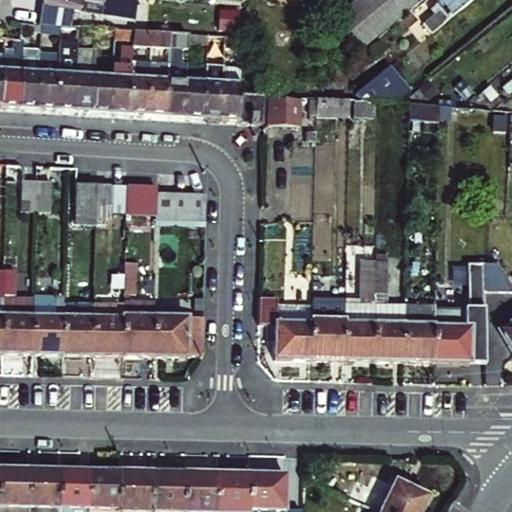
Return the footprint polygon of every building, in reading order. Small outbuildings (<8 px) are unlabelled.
[(115,5),(84,0),(54,0),(46,42),(51,42),(69,43),(87,44),(90,25),(111,28),(139,32),(143,8),(126,7),(115,5)] [(84,0),(115,5),(126,7),(143,8),(144,0),(84,0)] [(392,52),(448,6),(443,0),(393,0),(368,20),(392,52)] [(466,0),(456,0),(448,6),(452,11),(466,0)] [(463,34),(504,0),(473,0),(478,5),(455,24),(463,34)] [(251,3),(221,2),(221,12),(250,13),(251,3)] [(242,28),(230,27),(229,42),(241,43),(242,28)] [(142,46),(124,45),(123,57),(141,58),(142,46)] [(161,47),(142,46),(141,58),(141,62),(160,63),(161,47)] [(178,48),(161,47),(160,63),(177,64),(178,62),(178,48)] [(197,48),(178,48),(178,62),(196,62),(196,59),(197,48)] [(216,50),(197,48),(196,59),(215,60),(215,57),(216,50)] [(254,51),(234,51),(234,57),(233,61),(253,62),(254,51)] [(81,129),(86,63),(87,54),(68,52),(67,68),(65,90),(63,128),(81,129)] [(104,64),(86,63),(81,129),(99,130),(102,93),(103,80),(104,64)] [(31,66),(12,65),(12,70),(7,124),(27,125),(31,66)] [(49,67),(49,65),(31,65),(27,125),(30,125),(44,127),(49,67)] [(49,67),(44,127),(63,128),(65,90),(67,68),(49,67)] [(12,70),(0,69),(0,123),(7,124),(12,70)] [(139,79),(121,78),(120,94),(117,132),(135,133),(139,79)] [(227,139),(232,79),(214,78),(213,85),(209,138),(227,139)] [(354,99),(313,99),(313,117),(372,118),(372,100),(396,101),(397,78),(354,78),(354,99)] [(155,134),(159,80),(139,79),(135,133),(155,134)] [(227,139),(248,140),(250,114),(252,80),(232,79),(227,139)] [(112,81),(103,80),(102,93),(111,93),(112,81)] [(175,97),(176,80),(159,80),(155,134),(172,135),(175,97)] [(213,85),(194,84),(193,98),(191,136),(209,138),(213,85)] [(117,132),(120,94),(111,93),(102,93),(99,130),(117,132)] [(175,97),(172,135),(191,136),(193,98),(175,97)] [(250,114),(248,140),(271,142),(272,115),(250,114)] [(308,121),(278,119),(276,148),(306,149),(308,121)] [(357,121),(355,121),(329,119),(324,119),(323,138),(356,140),(357,121)] [(416,125),(416,140),(447,143),(447,137),(447,126),(433,126),(416,125)] [(447,126),(447,137),(460,138),(461,127),(447,126)] [(22,212),(38,212),(39,181),(23,181),(22,212)] [(54,181),(39,181),(38,212),(52,213),(54,181)] [(99,217),(100,184),(81,184),(79,225),(99,225),(99,217)] [(112,184),(100,184),(99,217),(111,217),(129,217),(129,216),(130,187),(112,187),(112,184)] [(157,188),(130,187),(129,216),(156,218),(157,188)] [(160,195),(159,222),(210,224),(211,197),(160,195)] [(127,288),(128,258),(118,257),(116,288),(127,288)] [(137,259),(128,258),(127,288),(136,289),(137,259)] [(8,270),(7,288),(18,288),(19,270),(8,270)] [(399,271),(381,271),(381,279),(398,280),(399,271)] [(361,329),(348,328),(346,385),(377,387),(379,330),(381,279),(363,279),(361,329)] [(398,280),(381,279),(379,330),(377,387),(407,388),(408,352),(409,331),(396,330),(398,280)] [(511,322),(511,298),(506,289),(495,288),(494,293),(493,322),(511,322)] [(473,346),(492,346),(493,322),(494,293),(475,292),(473,334),(473,346)] [(153,359),(155,320),(155,296),(126,295),(126,306),(124,358),(153,359)] [(32,354),(63,356),(65,304),(65,299),(34,298),(34,299),(33,318),(32,354)] [(6,299),(4,353),(32,354),(33,318),(34,299),(6,299)] [(65,304),(63,356),(93,357),(95,305),(65,304)] [(124,358),(126,306),(95,305),(93,357),(124,358)] [(207,322),(155,320),(153,359),(186,360),(187,358),(205,359),(207,322)] [(277,383),(313,384),(315,329),(280,328),(280,324),(261,323),(259,348),(279,348),(277,383)] [(316,327),(315,329),(313,384),(346,385),(348,328),(316,327)] [(440,332),(439,353),(438,389),(492,390),(492,346),(473,346),(473,334),(440,332)] [(438,389),(439,353),(408,352),(407,388),(438,389)] [(31,511),(32,504),(33,466),(4,464),(3,503),(2,511),(31,511)] [(63,467),(33,466),(32,504),(31,511),(61,511),(62,505),(63,467)] [(93,468),(63,467),(62,505),(61,511),(91,511),(91,507),(93,468)] [(122,511),(124,469),(93,468),(91,507),(91,511),(122,511)] [(155,511),(156,471),(124,469),(122,511),(155,511)] [(186,511),(188,472),(156,471),(155,511),(186,511)] [(221,511),(223,474),(188,472),(186,511),(221,511)] [(253,511),(254,475),(223,474),(221,511),(253,511)] [(290,475),(254,475),(253,511),(307,511),(289,511),(290,475)] [(385,511),(426,511),(432,500),(398,484),(385,511)] [(365,501),(363,505),(377,511),(379,508),(365,501)]
